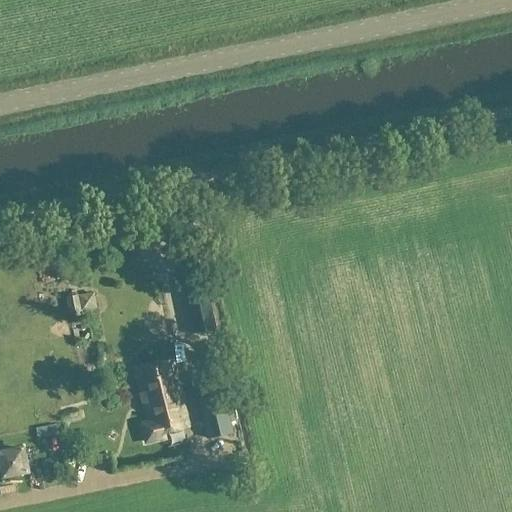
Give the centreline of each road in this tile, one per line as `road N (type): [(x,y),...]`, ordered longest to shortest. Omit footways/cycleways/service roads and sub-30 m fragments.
road 1 (track): [(0,219),(511,111)]
road 2 (unclassified): [(0,107),(511,2)]
road 3 (residential): [(0,506),(229,458)]
road 4 (track): [(110,197),(118,224),(165,278),(186,361)]
